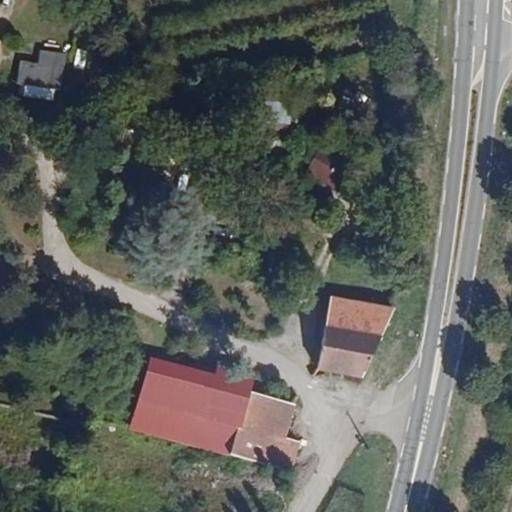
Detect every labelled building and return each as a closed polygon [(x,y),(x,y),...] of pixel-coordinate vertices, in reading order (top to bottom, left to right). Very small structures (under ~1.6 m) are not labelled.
[(21,61),(19,97),(61,99),(64,52),(41,50),(40,62),(21,61)] [(343,192),(358,161),(322,144),(307,174),(343,192)] [(359,375),(369,358),(382,311),(333,301),(316,364),(359,375)] [(125,421),(283,467),(292,437),(278,433),(289,398),(248,386),(252,372),(214,361),(212,368),(153,351),(137,404),(130,402),(125,421)] [(125,421),(130,402),(115,397),(109,417),(125,421)]
